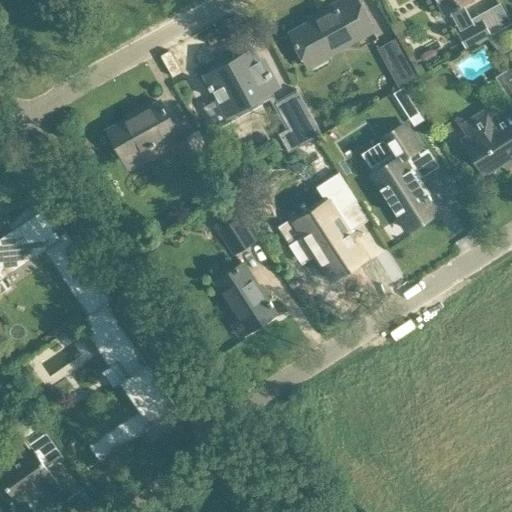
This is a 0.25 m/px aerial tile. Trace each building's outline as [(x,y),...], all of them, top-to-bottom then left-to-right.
[(293,43),(297,50),(298,51),(300,50),(305,60),(324,50),(326,54),(354,38),(353,36),(371,27),(356,0),(343,0),(307,20),(309,23),(291,33),(295,42),(293,43)] [(436,0),(445,15),(450,12),(463,5),(472,0),(436,0)] [(483,39),(473,22),(463,5),(450,12),(459,30),(455,32),(465,49),(483,39)] [(397,35),(377,46),(400,87),(420,77),(397,35)] [(208,85),(210,89),(212,88),(226,113),(277,85),(269,71),(265,73),(253,50),(206,76),(210,84),(208,85)] [(511,73),(508,67),(501,73),(495,77),(511,102),(511,73)] [(403,86),(393,92),(403,108),(413,102),(404,87),(403,86)] [(297,92),(274,104),(288,129),(278,135),(288,153),(321,134),(297,92)] [(160,101),(107,130),(123,159),(139,150),(176,130),(160,101)] [(464,144),(472,156),(483,173),(509,156),(511,159),(511,110),(511,108),(494,119),(488,109),(469,121),(478,135),(464,144)] [(391,158),(367,174),(377,188),(380,186),(397,213),(394,215),(406,234),(440,211),(431,197),(430,198),(428,194),(429,194),(428,193),(425,195),(408,169),(411,166),(406,158),(423,147),(405,120),(378,138),(391,158)] [(174,143),(187,169),(212,156),(199,131),(174,143)] [(304,235),(290,245),(302,263),(316,254),(331,277),(363,257),(347,233),(352,230),(340,212),(357,201),(339,172),(316,187),(326,203),(296,222),(304,235)] [(0,291),(7,287),(1,278),(3,277),(1,275),(45,245),(91,314),(106,303),(112,299),(58,220),(57,220),(59,224),(54,228),(41,209),(39,210),(34,203),(36,201),(35,200),(7,226),(13,234),(3,241),(1,237),(0,237),(0,291)] [(234,252),(254,239),(240,217),(219,230),(234,252)] [(242,263),(215,281),(248,331),(275,314),(270,307),(272,305),(270,301),(268,303),(242,263)] [(91,314),(80,321),(110,365),(112,363),(118,359),(130,377),(122,382),(141,410),(94,442),(93,443),(103,458),(176,408),(122,327),(106,303),(91,314)] [(18,419),(12,423),(31,450),(33,448),(34,449),(50,438),(31,410),(18,419)] [(0,471),(0,479),(3,484),(15,500),(40,482),(51,497),(62,489),(51,473),(34,449),(33,448),(31,450),(26,454),(21,447),(17,446),(6,454),(6,457),(11,464),(0,471)]
